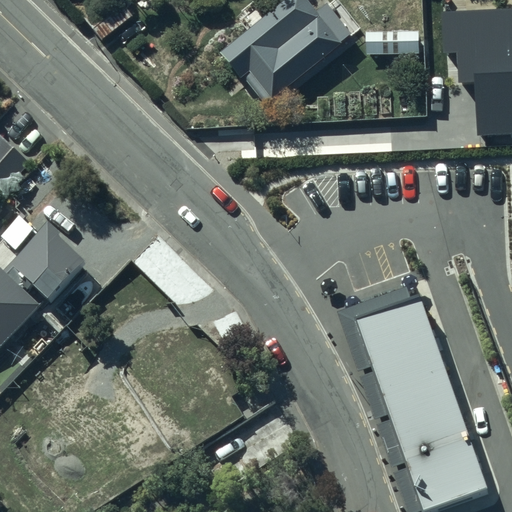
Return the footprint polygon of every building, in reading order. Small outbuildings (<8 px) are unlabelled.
[(233,61),(274,110),(342,54),(300,5),(233,61)] [(511,7),(439,12),(441,52),(455,52),(457,82),(474,81),(478,133),(511,131),(511,7)] [(418,31),(365,33),(366,54),(419,52),(418,31)] [(0,175),(15,189),(37,166),(3,135),(0,138),(0,175)] [(14,266),(59,306),(93,266),(49,227),(14,266)] [(0,271),(0,353),(41,313),(0,271)] [(424,511),(443,511),(489,496),(423,304),(359,326),(424,511)]
